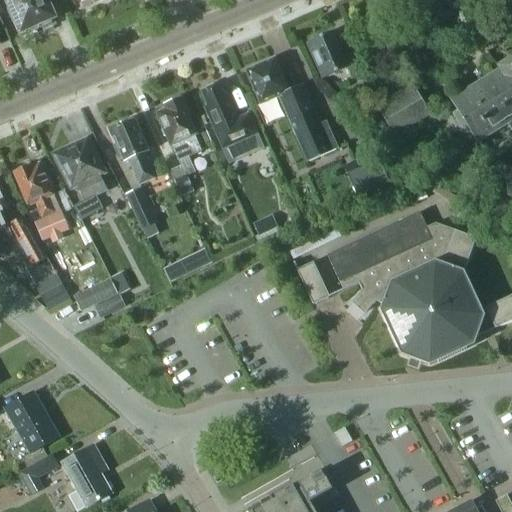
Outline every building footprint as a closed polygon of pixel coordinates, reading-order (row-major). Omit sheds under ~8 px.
[(39,29),(26,0),(2,0),(8,12),(11,11),(19,32),(23,30),(25,35),(39,29)] [(26,0),(39,29),(52,24),(50,19),(53,17),(45,0),(26,0)] [(352,45),(339,51),(331,33),(307,44),(322,81),(348,70),(352,80),(363,76),(358,63),(359,62),(352,45)] [(511,130),(511,57),(497,67),(500,71),(452,101),(476,141),(507,122),(511,130)] [(301,86),(286,92),(273,61),(258,67),(255,65),(250,67),(248,71),(245,73),(259,104),(277,97),(305,163),(336,150),(324,123),(318,126),(301,86)] [(204,90),(200,92),(207,108),(205,112),(221,150),(223,149),(256,135),(247,114),(236,119),(227,99),(221,96),(217,85),(214,86),(211,85),(206,87),(204,90)] [(378,108),(395,135),(430,114),(413,87),(378,108)] [(196,136),(179,98),(162,106),(164,111),(155,115),(169,148),(170,147),(177,163),(179,162),(180,166),(169,170),(181,196),(194,191),(187,175),(195,172),(189,158),(200,153),(193,137),(196,136)] [(126,160),(137,186),(153,179),(142,153),(145,152),(132,121),(117,127),(116,125),(106,129),(110,139),(112,140),(121,162),(126,160)] [(69,187),(74,185),(83,201),(73,206),(81,220),(103,208),(95,195),(105,191),(97,175),(101,174),(84,140),(53,155),(69,187)] [(375,152),(354,162),(367,193),(390,183),(375,152)] [(32,203),(39,219),(57,211),(58,213),(61,212),(62,213),(72,208),(64,190),(50,196),(37,164),(29,167),(28,166),(24,167),(20,167),(15,169),(14,171),(10,173),(24,206),(32,203)] [(126,195),(142,230),(157,224),(141,189),(126,195)] [(50,239),(62,234),(70,231),(62,213),(61,212),(58,213),(35,223),(43,242),(50,239)] [(427,229),(420,213),(326,257),(342,291),(359,284),(361,290),(360,292),(360,294),(354,301),(366,310),(371,304),(373,304),(375,302),(381,305),(379,310),(401,355),(430,365),(474,344),(478,334),(494,327),(495,328),(511,320),(511,294),(485,308),(481,309),(463,272),(475,239),(436,225),(427,229)] [(254,237),(255,241),(279,232),(272,216),(253,223),(258,236),(254,237)] [(8,231),(29,267),(43,258),(23,222),(8,231)] [(212,264),(205,249),(193,255),(200,270),(212,264)] [(188,275),(181,261),(163,270),(170,284),(188,275)] [(297,269),(313,303),(329,296),(313,262),(297,269)] [(82,312),(95,306),(118,294),(111,279),(75,296),(82,312)] [(41,296),(49,311),(71,300),(63,285),(41,296)] [(118,294),(95,306),(101,319),(125,308),(118,294)] [(5,410),(31,455),(60,438),(34,394),(5,410)] [(345,428),(334,434),(342,448),(353,442),(345,428)] [(78,511),(87,507),(112,493),(101,472),(107,469),(95,446),(63,464),(79,491),(69,496),(78,511)] [(59,468),(52,455),(19,473),(20,476),(12,480),(18,489),(25,485),(31,496),(43,489),(38,480),(59,468)] [(270,498),(248,511),(307,511),(292,485),(269,497),(270,498)] [(511,511),(511,506),(507,496),(496,501),(501,511),(511,511)] [(156,511),(150,501),(130,511),(156,511)]
